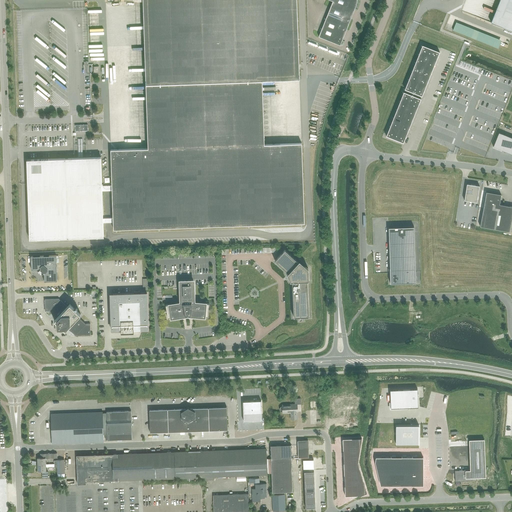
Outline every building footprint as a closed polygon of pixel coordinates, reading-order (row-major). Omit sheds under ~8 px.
[(296,0),(142,0),(148,148),(111,150),(112,186),(110,186),(102,186),(101,157),(26,160),(29,239),(104,237),(103,223),(109,222),(113,222),(113,229),(304,223),(301,143),(264,144),(262,81),(299,79),(296,0)] [(356,5),(343,0),(333,0),(333,1),(331,6),(352,14),(356,5)] [(511,0),(499,0),(491,23),(511,31),(511,0)] [(348,24),(352,14),(331,6),(327,16),(348,24)] [(344,35),(348,24),(327,16),(323,26),(344,35)] [(340,45),(344,35),(323,26),(318,37),(340,45)] [(422,96),(439,52),(422,45),(404,89),(422,96)] [(403,143),(421,99),(403,92),(386,136),(403,143)] [(511,137),(499,132),(493,147),(511,154),(511,153),(511,137)] [(479,186),(467,184),(464,200),(477,202),(479,186)] [(511,206),(499,204),(501,195),(486,192),(480,226),(509,232),(511,216),(511,206)] [(390,268),(390,283),(416,282),(415,272),(414,227),(389,227),(390,268)] [(285,250),(274,261),(288,273),(287,274),(287,276),(289,280),(290,281),(292,281),(294,317),(309,317),(307,281),(309,281),(308,268),(299,260),(298,262),(285,250)] [(44,281),(57,281),(56,255),(31,256),(31,269),(38,269),(41,272),(44,274),(44,281)] [(209,304),(195,303),(195,279),(179,280),(179,303),(165,305),(166,311),(165,311),(166,311),(168,318),(186,315),(186,314),(187,314),(187,315),(189,315),(189,314),(189,315),(208,317),(209,310),(210,310),(210,309),(209,309),(209,304)] [(147,293),(111,294),(112,331),(119,330),(121,330),(121,333),(134,333),(134,329),(140,329),(140,330),(148,329),(147,293)] [(81,314),(76,310),(70,304),(67,307),(59,300),(59,299),(44,299),(44,300),(45,300),(46,310),(49,310),(55,315),(55,320),(54,320),(57,323),(57,325),(55,327),(57,329),(58,330),(60,328),(63,328),(65,331),(66,330),(70,330),(76,335),(90,334),(90,335),(90,324),(86,324),(78,317),(80,314),(80,315),(81,314)] [(417,389),(390,390),(391,408),(418,407),(417,389)] [(297,405),(301,404),(300,398),(294,399),(295,404),(282,405),(283,406),(281,407),(280,408),(280,410),(281,412),(291,411),(291,419),(297,419),(297,412),(297,405)] [(243,401),(244,422),(262,421),(261,401),(243,401)] [(209,431),(227,430),(227,416),(226,407),(208,408),(209,431)] [(191,431),(190,408),(189,408),(187,408),(186,408),(149,410),(149,419),(150,433),(191,431)] [(191,431),(209,431),(208,408),(190,408),(191,431)] [(103,413),(103,434),(105,434),(105,440),(132,439),(131,410),(106,411),(106,413),(103,413)] [(103,434),(103,413),(102,412),(52,413),(53,444),(104,442),(103,434)] [(419,425),(396,425),(396,444),(413,444),(413,438),(419,438),(419,425)] [(343,450),(360,449),(361,438),(343,439),(343,450)] [(484,439),(469,440),(470,470),(455,471),(455,481),(476,481),(476,477),(485,477),(484,439)] [(308,440),(297,440),(298,457),(309,457),(308,440)] [(291,445),(270,446),(272,493),(293,492),(291,445)] [(203,451),(185,451),(186,478),(187,478),(187,481),(197,480),(197,477),(198,477),(204,477),(205,477),(205,480),(213,480),(213,477),(210,477),(209,451),(209,446),(203,447),(203,451)] [(267,475),(266,448),(226,450),(227,476),(267,475)] [(344,462),(358,461),(360,449),(343,450),(344,462)] [(210,477),(213,477),(227,476),(226,450),(209,451),(210,477)] [(185,451),(138,453),(139,479),(186,478),(185,451)] [(38,465),(46,464),(46,458),(57,458),(57,453),(40,454),(40,458),(37,458),(38,465)] [(139,479),(138,453),(114,454),(115,480),(139,479)] [(100,455),(85,455),(86,481),(115,480),(114,454),(100,455)] [(86,484),(86,481),(85,455),(76,455),(77,484),(86,484)] [(376,457),(375,462),(377,471),(380,471),(391,471),(391,457),(376,457)] [(391,457),(391,471),(402,471),(402,457),(391,457)] [(402,457),(402,471),(412,471),(412,457),(402,457)] [(412,457),(412,471),(423,471),(423,457),(412,457)] [(46,464),(38,465),(38,471),(46,471),(46,467),(54,467),(57,467),(57,473),(65,473),(64,460),(57,460),(57,464),(54,464),(46,464)] [(303,469),(314,468),(313,460),(303,460),(303,469)] [(344,474),(360,473),(357,463),(358,461),(344,462),(344,474)] [(380,471),(377,471),(380,485),(391,485),(391,471),(380,471)] [(391,471),(391,485),(402,485),(402,471),(391,471)] [(402,471),(402,485),(412,485),(412,471),(402,471)] [(412,471),(412,485),(423,485),(423,471),(412,471)] [(345,485),(364,484),(360,473),(344,474),(345,485)] [(247,487),(247,479),(234,479),(234,481),(244,481),(244,487),(247,487)] [(260,497),(267,497),(267,484),(255,484),(255,489),(252,489),(252,502),(261,501),(260,497)] [(345,496),(361,495),(366,493),(364,484),(345,485),(345,496)] [(242,511),(249,511),(249,510),(248,494),(213,495),(213,511),(242,511)] [(284,495),(272,495),(273,511),(285,511),(284,495)]
